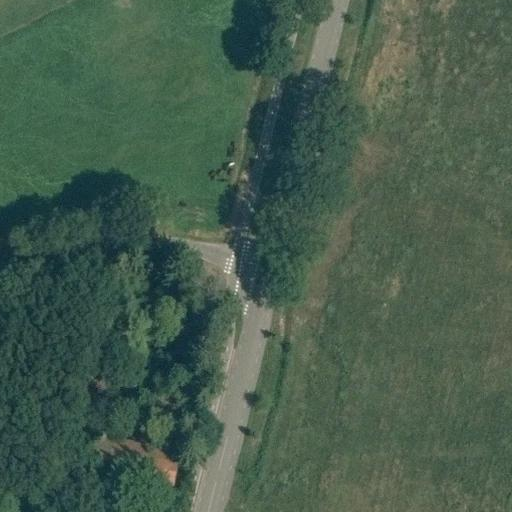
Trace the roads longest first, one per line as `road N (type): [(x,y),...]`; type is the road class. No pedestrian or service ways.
road 1 (unclassified): [(0,281),(117,245),(270,266)]
road 2 (secondary): [(270,266),(339,0)]
road 3 (secondary): [(207,511),(270,266)]
